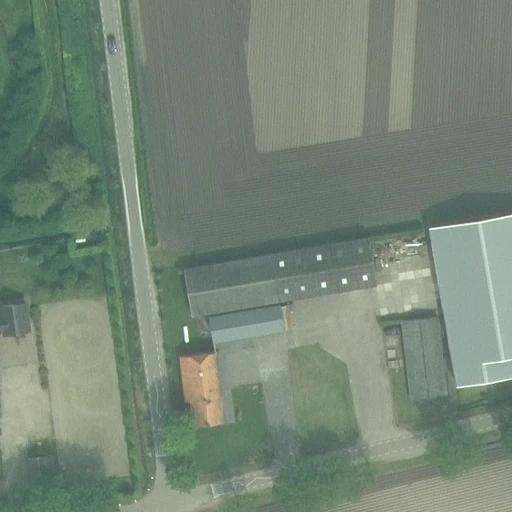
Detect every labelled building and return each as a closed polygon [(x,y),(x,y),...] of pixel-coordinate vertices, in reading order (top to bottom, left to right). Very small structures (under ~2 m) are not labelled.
[(511,212),(430,226),(457,386),(511,376),(511,212)] [(379,284),(372,236),(186,265),(194,313),(379,284)] [(0,330),(5,330),(5,334),(29,331),(25,303),(1,306),(3,317),(0,317),(0,330)] [(286,332),(282,303),(210,314),(214,343),(286,332)] [(402,321),(406,353),(411,400),(446,396),(444,376),(437,316),(402,321)] [(216,352),(200,354),(180,356),(186,401),(190,401),(193,425),(224,422),(216,352)] [(53,455),(29,458),(33,490),(57,487),(53,455)]
